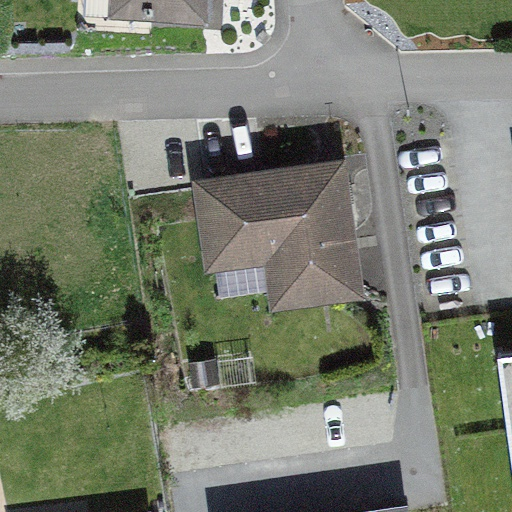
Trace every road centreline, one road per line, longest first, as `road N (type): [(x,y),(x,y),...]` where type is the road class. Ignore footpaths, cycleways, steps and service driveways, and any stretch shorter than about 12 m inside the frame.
road 1 (residential): [(0,95),(324,85)]
road 2 (residential): [(324,85),(511,80)]
